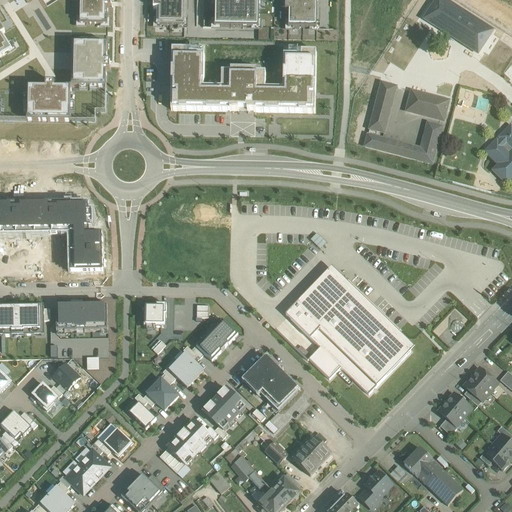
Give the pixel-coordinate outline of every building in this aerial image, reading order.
[(80,0),(80,25),(108,26),(108,8),(112,8),(111,0),(80,0)] [(157,0),(157,2),(154,1),(154,11),(156,11),(156,20),(154,20),(154,30),(164,30),(164,26),(178,26),(178,30),(188,30),(188,21),(184,21),(184,0),(157,0)] [(259,1),(216,0),(215,27),(258,28),(259,1)] [(317,0),(289,0),(289,4),(286,4),(286,12),(289,12),(289,28),(317,29),(317,0)] [(495,33),(443,0),(438,0),(424,23),(479,58),(495,33)] [(0,58),(12,51),(3,35),(5,33),(0,26),(0,25),(0,58)] [(72,45),(72,88),(72,89),(107,89),(107,72),(110,73),(110,64),(107,64),(107,45),(80,45),(72,45)] [(188,50),(172,50),(171,83),(173,83),(173,111),(245,112),(315,113),(316,53),(301,52),(301,56),(284,56),(283,90),(266,89),(266,73),(257,73),(257,70),(231,70),(231,72),(222,72),(221,89),(204,88),(205,55),(188,55),(188,50)] [(163,91),(162,73),(158,73),(158,68),(146,68),(147,91),(163,91)] [(382,84),(370,130),(384,134),(396,88),(382,84)] [(72,89),(72,88),(55,88),(55,85),(46,85),(46,88),(28,88),(27,123),(71,123),(72,89)] [(449,101),(412,92),(406,112),(444,122),(449,101)] [(489,112),(493,95),(481,93),(478,110),(489,112)] [(368,136),(365,148),(432,165),(442,128),(428,124),(421,150),(368,136)] [(511,128),(511,127),(486,153),(499,166),(497,168),(510,181),(511,178),(511,128)] [(49,204),(49,192),(25,192),(25,204),(49,204)] [(70,205),(0,205),(0,236),(71,236),(71,273),(102,273),(102,235),(89,236),(89,229),(92,229),(91,213),(88,213),(88,206),(70,206),(70,205)] [(311,241),(320,250),(327,243),(318,233),(311,241)] [(332,269),(286,316),(320,348),(309,360),(329,380),(341,368),(369,395),(415,349),(412,345),(332,269)] [(108,305),(56,305),(57,336),(65,336),(65,333),(77,333),(77,336),(85,336),(85,333),(100,333),(100,335),(108,335),(108,305)] [(13,307),(0,306),(0,337),(45,336),(45,322),(51,322),(50,310),(44,310),(44,306),(22,307),(22,309),(13,309),(13,307)] [(157,306),(157,307),(145,307),(144,329),(166,329),(167,306),(157,306)] [(210,319),(210,306),(196,306),(196,319),(210,319)] [(202,342),(196,348),(205,356),(212,363),(239,336),(223,320),(216,326),(215,325),(201,340),(202,342)] [(151,347),(158,355),(166,347),(159,339),(151,347)] [(192,352),(188,348),(184,352),(187,355),(194,362),(198,358),(192,352)] [(200,360),(205,356),(196,348),(192,352),(198,358),(200,360)] [(176,358),(180,361),(186,355),(183,352),(176,358)] [(194,362),(187,355),(178,364),(196,380),(204,372),(194,362)] [(267,358),(244,381),(280,417),(303,394),(267,358)] [(0,396),(1,397),(13,384),(6,376),(10,372),(2,364),(0,365),(0,396)] [(66,364),(53,379),(60,386),(57,389),(63,395),(68,400),(72,396),(68,392),(81,378),(66,364)] [(196,380),(178,364),(170,372),(177,379),(187,389),(196,380)] [(170,372),(167,370),(163,374),(165,375),(173,384),(177,379),(170,372)] [(498,385),(480,370),(472,379),(490,394),(498,385)] [(511,376),(508,373),(500,382),(511,391),(511,376)] [(165,375),(160,380),(162,381),(169,388),(173,384),(165,375)] [(490,394),(472,379),(465,388),(468,391),(482,403),(490,394)] [(169,388),(162,381),(148,395),(156,404),(165,412),(179,398),(169,388)] [(44,384),(32,396),(48,411),(63,395),(57,389),(54,387),(51,391),(44,384)] [(227,387),(202,413),(225,435),(250,408),(227,387)] [(482,403),(468,391),(464,396),(478,408),(482,403)] [(156,404),(148,395),(144,400),(148,404),(152,408),(156,404)] [(472,410),(455,395),(447,404),(464,419),(472,410)] [(144,400),(139,396),(135,400),(139,404),(144,408),(148,404),(144,400)] [(144,408),(139,404),(129,415),(147,431),(157,421),(144,408)] [(464,419),(447,404),(439,413),(447,420),(456,428),(464,419)] [(15,413),(2,427),(7,432),(3,437),(13,446),(16,449),(20,445),(18,443),(32,429),(34,431),(38,426),(24,414),(20,418),(15,413)] [(456,428),(447,420),(440,428),(451,437),(458,429),(456,428)] [(206,433),(194,422),(168,449),(168,450),(173,454),(177,458),(181,462),(186,466),(186,467),(213,440),(206,433)] [(210,428),(206,433),(213,440),(215,442),(219,437),(210,428)] [(511,440),(511,436),(502,428),(498,433),(502,437),(502,436),(510,443),(511,440)] [(118,429),(103,445),(119,460),(134,445),(118,429)] [(250,444),(258,435),(253,431),(246,440),(250,444)] [(327,442),(319,434),(315,439),(323,446),(327,442)] [(511,444),(510,443),(502,436),(502,437),(494,446),(511,461),(511,459),(511,444)] [(0,460),(13,446),(3,437),(0,440),(0,460)] [(323,446),(315,439),(304,450),(321,466),(332,455),(323,446)] [(270,448),(264,441),(261,445),(267,451),(270,448)] [(288,457),(275,443),(270,448),(284,461),(288,457)] [(103,453),(95,445),(91,449),(93,452),(99,458),(103,453)] [(511,461),(494,446),(486,456),(493,463),(502,471),(511,461)] [(284,461),(270,448),(267,451),(266,452),(279,466),(284,461)] [(164,463),(173,454),(168,450),(160,459),(164,463)] [(236,450),(226,459),(233,468),(243,459),(236,450)] [(304,450),(293,461),(310,477),(321,466),(304,450)] [(421,450),(405,466),(418,479),(434,463),(421,450)] [(99,458),(93,452),(80,466),(97,483),(111,469),(99,458)] [(169,467),(177,458),(173,454),(164,463),(169,467)] [(493,463),(486,456),(484,455),(480,459),(489,467),(493,463)] [(173,471),(181,462),(177,458),(169,467),(173,471)] [(243,459),(233,468),(246,483),(250,479),(256,473),(243,459)] [(177,475),(186,466),(181,462),(173,471),(177,475)] [(434,463),(418,479),(448,507),(463,491),(434,463)] [(80,466),(66,480),(72,486),(84,497),(97,483),(80,466)] [(219,473),(209,481),(221,496),(231,488),(219,473)] [(272,493),(256,473),(250,479),(260,492),(262,490),(267,495),(268,495),(269,497),(260,506),(265,511),(264,511),(282,511),(287,508),(275,496),(272,493)] [(392,486),(380,474),(374,479),(373,479),(369,483),(370,484),(366,488),(368,490),(379,501),(379,500),(392,486)] [(143,476),(122,498),(136,511),(146,511),(163,495),(161,493),(165,489),(152,477),(148,481),(143,476)] [(288,477),(272,493),(275,496),(287,508),(294,501),(296,501),(299,498),(298,496),(299,494),(296,491),(299,488),(288,477)] [(66,480),(63,478),(59,482),(61,483),(68,490),(72,486),(66,480)] [(479,485),(473,479),(468,485),(474,491),(479,485)] [(68,490),(61,483),(57,488),(58,489),(65,496),(70,492),(68,490)] [(65,496),(58,489),(50,497),(64,511),(68,511),(75,505),(65,496)] [(379,501),(368,490),(359,499),(372,511),(381,502),(379,500),(379,501)] [(254,498),(260,504),(267,498),(261,492),(254,498)] [(64,511),(50,497),(42,506),(47,511),(64,511)] [(347,497),(332,511),(355,511),(359,509),(347,497)] [(213,507),(207,499),(203,501),(209,510),(213,507)]
